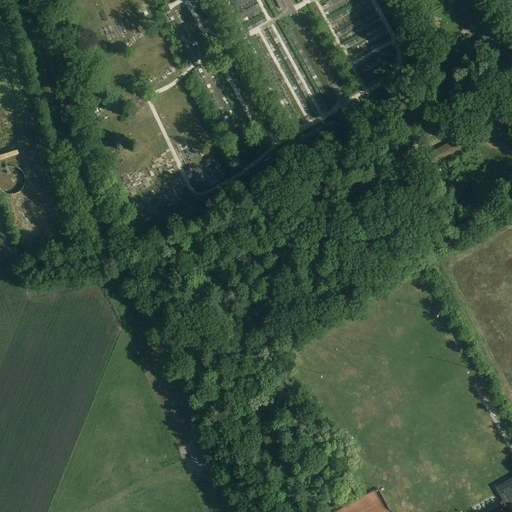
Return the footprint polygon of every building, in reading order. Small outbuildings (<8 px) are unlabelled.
[(283,55),(294,72),(300,68),(282,39),(277,41),(285,54),(283,55)] [(103,101),(100,95),(91,99),(94,106),(103,101)] [(465,146),(460,136),(428,154),(433,164),(465,146)] [(501,501),(502,503),(507,511),(511,511),(511,477),(497,486),(504,499),(501,501)] [(502,503),(485,511),(507,511),(502,503)]
